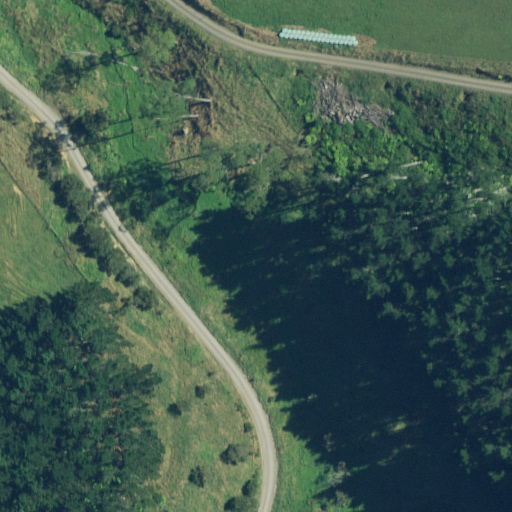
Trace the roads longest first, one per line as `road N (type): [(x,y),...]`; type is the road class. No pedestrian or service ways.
road 1 (track): [(0,142),(166,345),(219,454),(228,511)]
road 2 (track): [(511,76),(401,64),(207,13),(194,0)]
